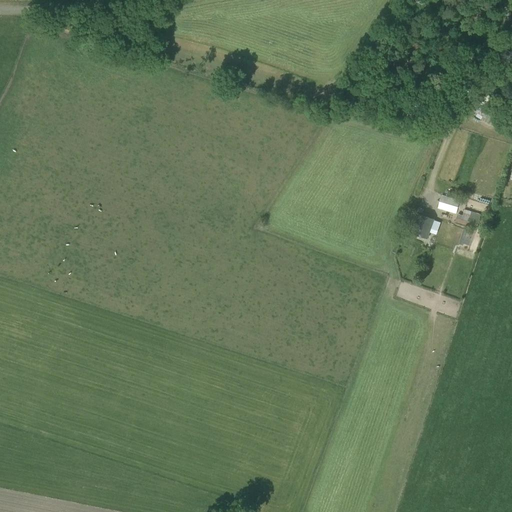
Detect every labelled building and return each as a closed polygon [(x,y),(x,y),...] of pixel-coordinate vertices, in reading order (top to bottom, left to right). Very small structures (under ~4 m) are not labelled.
[(418,111),(421,102),(410,99),(407,107),(418,111)] [(445,119),(450,109),(437,102),(432,112),(445,119)] [(455,213),(459,201),(442,196),(438,207),(455,213)] [(476,228),(481,214),(464,209),(463,215),(458,214),(455,222),(476,228)] [(427,238),(434,219),(418,213),(411,232),(427,238)]
